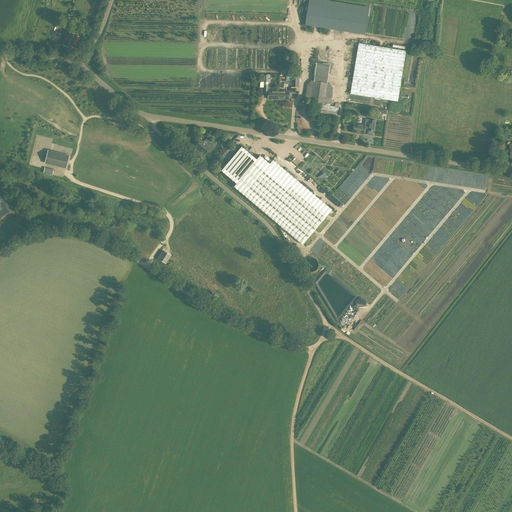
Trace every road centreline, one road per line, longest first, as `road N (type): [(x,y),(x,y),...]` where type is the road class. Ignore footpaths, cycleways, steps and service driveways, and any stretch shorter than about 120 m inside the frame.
road 1 (unclassified): [(118,248),(259,333),(309,348),(324,332),(318,307),(270,229),(156,130),(151,116)]
road 2 (unclassified): [(151,116),(511,164)]
road 3 (unknown): [(290,137),(307,44),(331,38),(343,53),(338,144)]
road 4 (track): [(321,338),(342,337),(511,439)]
road 5 (track): [(297,511),(294,429),(312,347)]
road 6 (track): [(0,253),(55,230),(118,248)]
